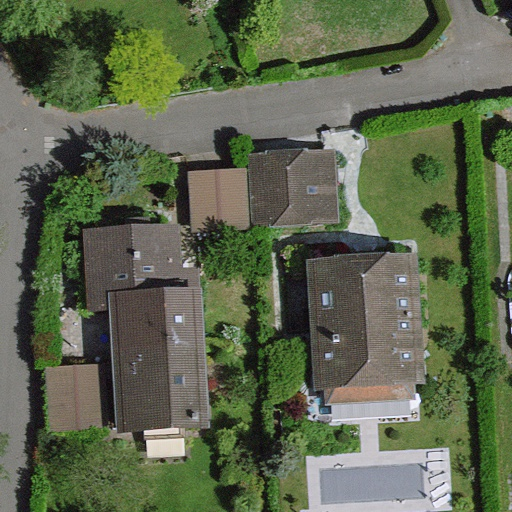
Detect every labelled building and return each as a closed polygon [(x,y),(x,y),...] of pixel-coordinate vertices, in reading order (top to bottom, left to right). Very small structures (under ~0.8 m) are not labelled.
[(323,158),(258,161),(262,227),(326,222),(323,158)] [(253,177),(200,180),(204,237),(256,233),(253,177)] [(122,307),(124,350),(200,345),(196,276),(178,278),(176,237),(97,242),(99,307),(122,307)] [(415,265),(317,271),(323,387),(421,382),(415,265)] [(205,427),(200,345),(124,350),(126,431),(205,427)] [(115,373),(57,376),(60,437),(118,434),(115,373)] [(334,421),(425,420),(424,395),(333,396),(334,421)]
